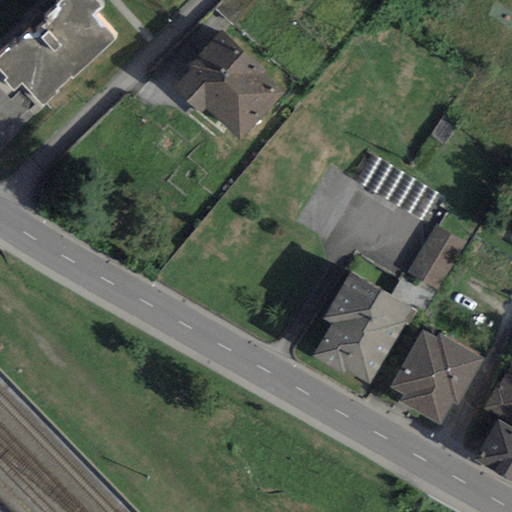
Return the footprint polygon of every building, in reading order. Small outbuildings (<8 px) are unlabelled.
[(0,61),(41,105),(118,33),(87,0),(59,0),(0,56),(0,61)] [(242,128),(275,91),(218,40),(176,88),(201,109),(210,99),(242,128)] [(439,289),(465,246),(440,232),(414,274),(439,289)] [(405,304),(356,276),(318,341),(367,369),(405,304)] [(391,383),(442,414),(475,359),(424,329),(391,383)] [(511,363),(485,404),(511,422),(511,363)] [(511,428),(500,420),(478,454),(511,476),(511,428)]
